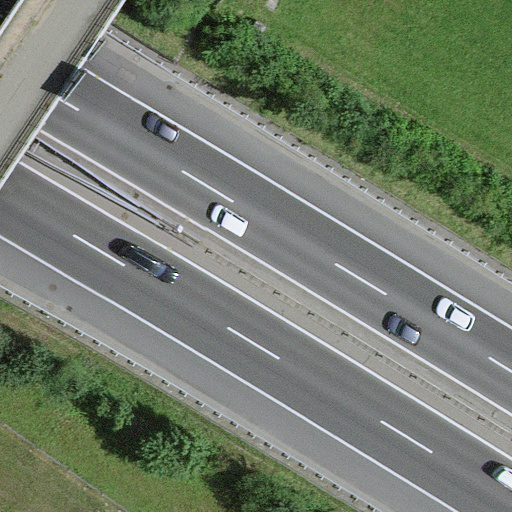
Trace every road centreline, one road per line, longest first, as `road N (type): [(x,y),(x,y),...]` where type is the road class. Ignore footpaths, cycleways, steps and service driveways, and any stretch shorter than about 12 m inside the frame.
road 1 (motorway): [(0,189),(511,504)]
road 2 (motorway): [(511,372),(0,67)]
road 3 (residential): [(72,0),(0,107)]
